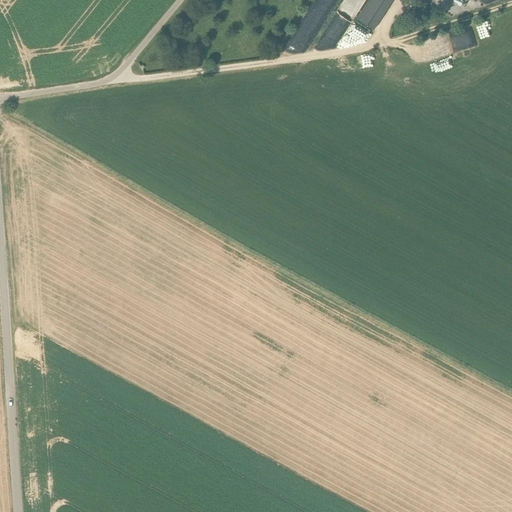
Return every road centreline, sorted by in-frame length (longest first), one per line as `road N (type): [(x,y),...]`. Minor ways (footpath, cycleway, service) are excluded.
road 1 (track): [(113,77),(360,49),(511,3)]
road 2 (tertiary): [(17,511),(0,259)]
